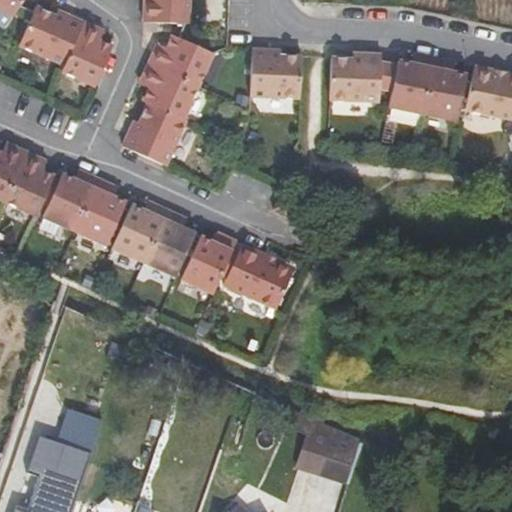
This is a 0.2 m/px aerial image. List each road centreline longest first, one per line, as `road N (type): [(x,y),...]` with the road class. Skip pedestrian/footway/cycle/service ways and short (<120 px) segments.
road 1 (residential): [(272,0),(299,32),(406,40),(511,61)]
road 2 (residential): [(84,162),(290,254)]
road 3 (residential): [(86,0),(120,24),(132,51),(84,162)]
